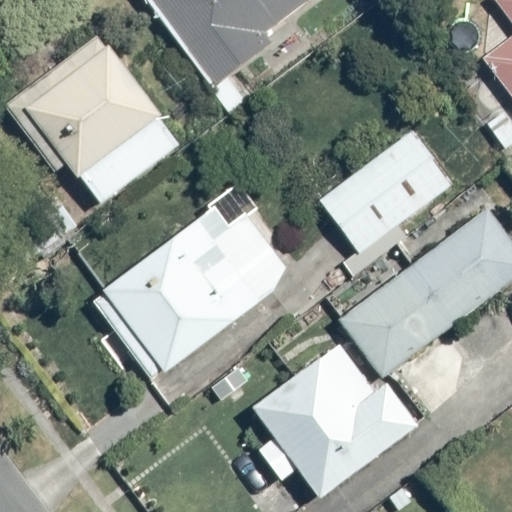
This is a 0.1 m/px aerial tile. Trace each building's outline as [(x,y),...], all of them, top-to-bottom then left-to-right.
[(144,0),(210,86),(271,44),(263,34),(310,0),(144,0)] [(511,0),(495,0),(511,24),(511,35),(481,58),(511,96),(511,0)] [(176,143),(96,31),(4,105),(53,171),(68,161),(98,203),(176,143)] [(452,182),(411,132),(321,207),(362,257),(452,182)] [(100,290),(159,374),(273,291),(286,266),(245,213),(227,224),(214,206),(100,290)] [(511,244),(484,209),(336,316),(381,378),(511,279),(511,244)] [(371,390),(338,345),(249,408),(317,498),(417,425),(382,382),(371,390)]
